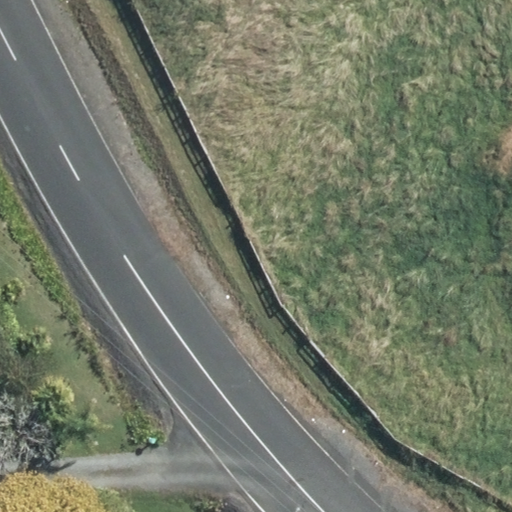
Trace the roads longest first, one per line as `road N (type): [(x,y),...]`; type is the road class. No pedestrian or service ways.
road 1 (unclassified): [(0,25),(126,256),(207,374),(325,511)]
road 2 (unknown): [(0,453),(52,454),(207,374)]
